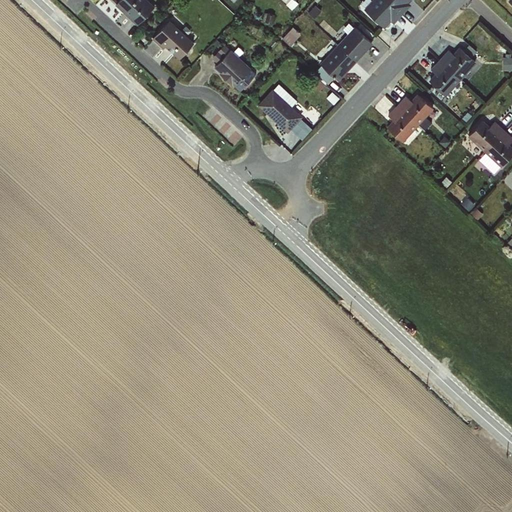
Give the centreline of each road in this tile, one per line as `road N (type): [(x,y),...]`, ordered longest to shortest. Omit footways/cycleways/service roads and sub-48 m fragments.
road 1 (tertiary): [(511,443),(292,241)]
road 2 (tertiary): [(226,181),(31,0)]
road 3 (residential): [(262,164),(227,108),(169,78),(81,0)]
road 4 (residential): [(460,0),(289,178)]
